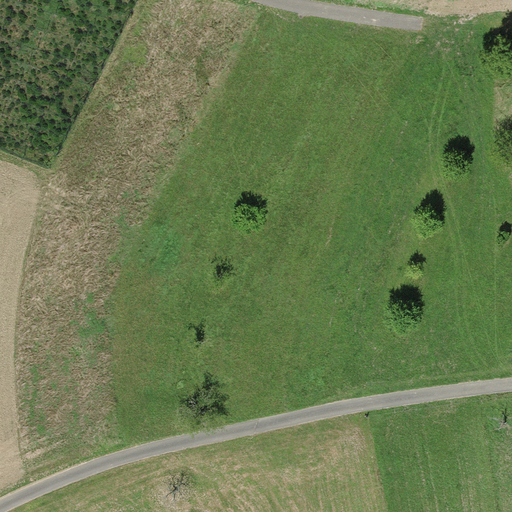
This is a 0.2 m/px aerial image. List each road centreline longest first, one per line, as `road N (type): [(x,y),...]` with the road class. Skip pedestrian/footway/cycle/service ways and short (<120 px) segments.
road 1 (track): [(0,505),(119,457),(302,416),(511,386)]
road 2 (track): [(273,0),(420,22)]
